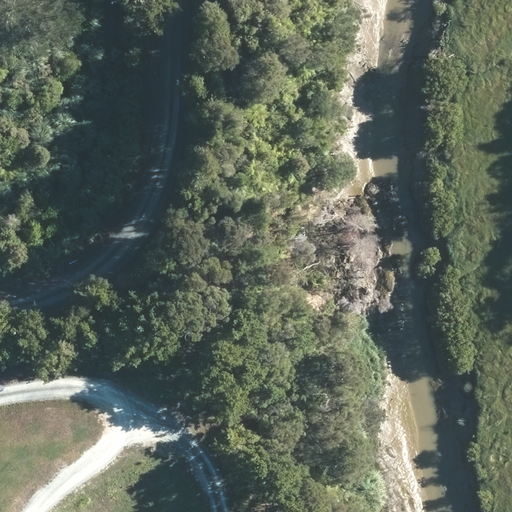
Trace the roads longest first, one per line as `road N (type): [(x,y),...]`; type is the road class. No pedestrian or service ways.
road 1 (unclassified): [(0,313),(27,311),(93,270),(127,202),(145,0)]
road 2 (track): [(218,511),(212,451),(127,351),(93,270)]
road 3 (track): [(127,351),(93,443),(29,511)]
